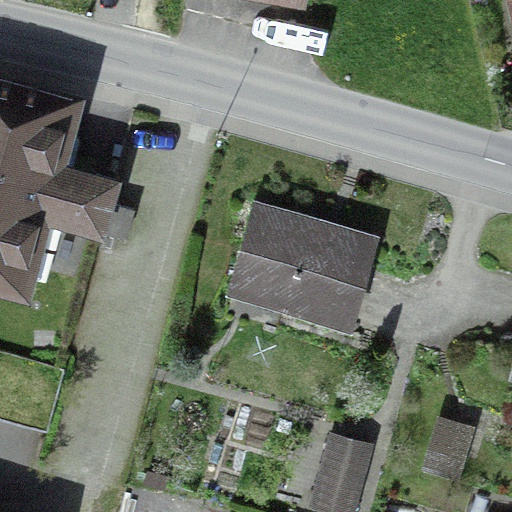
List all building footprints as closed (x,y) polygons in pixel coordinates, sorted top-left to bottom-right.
[(73,89),(0,70),(0,286),(18,291),(37,216),(95,230),(109,174),(55,160),(73,89)] [(142,205),(113,205),(113,237),(142,237),(142,205)] [(362,338),(388,250),(270,216),(244,304),(362,338)] [(0,412),(43,425),(59,373),(0,355),(0,412)] [(481,436),(445,426),(431,477),(467,487),(481,436)] [(363,511),(376,457),(334,447),(319,511),(363,511)]
